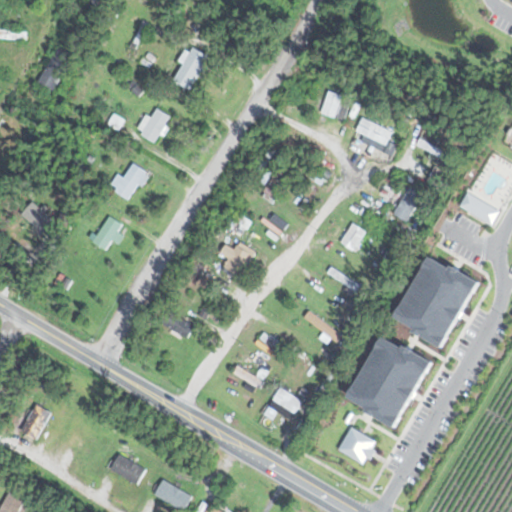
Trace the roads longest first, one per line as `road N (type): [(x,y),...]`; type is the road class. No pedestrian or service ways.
road 1 (residential): [(99,363),(314,0)]
road 2 (secondary): [(0,304),(348,511)]
road 3 (residential): [(511,203),(489,242),(498,281),(372,511)]
